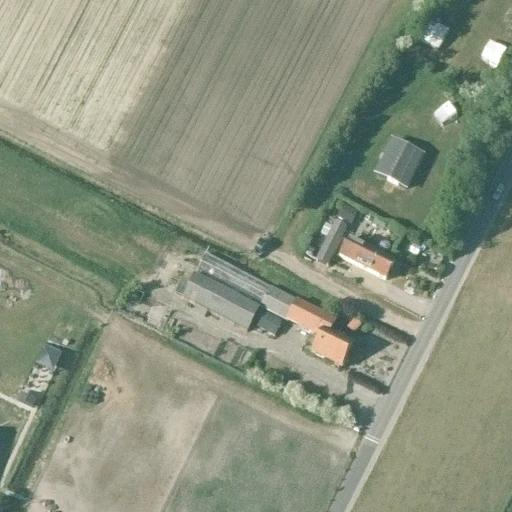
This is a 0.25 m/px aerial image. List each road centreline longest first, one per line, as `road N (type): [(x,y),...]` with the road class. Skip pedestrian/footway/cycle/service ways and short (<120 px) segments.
road 1 (track): [(0,124),(424,337)]
road 2 (unclassified): [(336,511),(511,164)]
